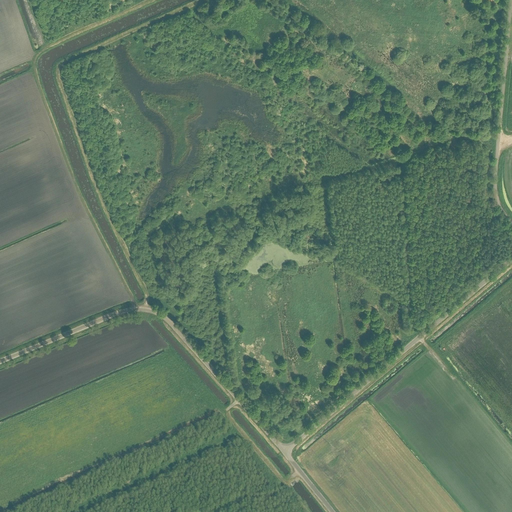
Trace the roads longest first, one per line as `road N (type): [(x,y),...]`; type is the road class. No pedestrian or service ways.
road 1 (track): [(197,0),(56,69),(94,187),(148,310)]
road 2 (unclassified): [(0,361),(117,312),(155,312),(284,451)]
road 3 (unclassified): [(284,451),(511,259)]
road 4 (unclassified): [(511,223),(494,180),(510,0)]
road 5 (track): [(78,511),(243,434)]
